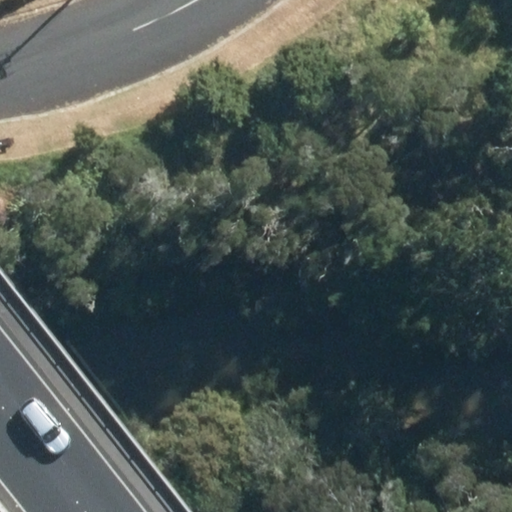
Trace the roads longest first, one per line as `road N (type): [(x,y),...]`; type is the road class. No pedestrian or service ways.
road 1 (unclassified): [(0,71),(73,53),(205,0)]
road 2 (motorway): [(0,393),(93,511)]
